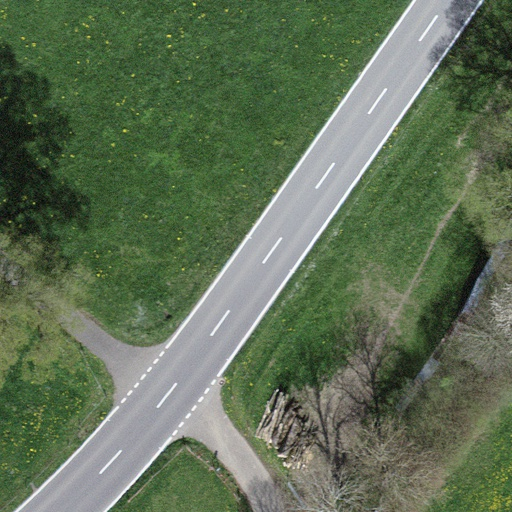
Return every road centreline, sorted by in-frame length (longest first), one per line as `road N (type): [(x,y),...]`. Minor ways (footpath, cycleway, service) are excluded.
road 1 (secondary): [(448,0),(171,388)]
road 2 (secondary): [(171,388),(60,511)]
road 3 (residential): [(270,511),(264,487),(171,388)]
